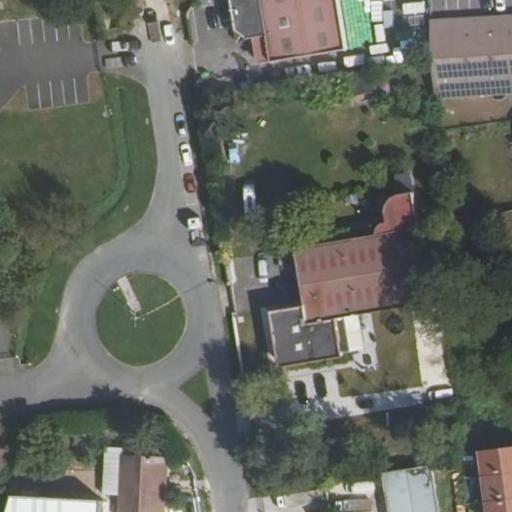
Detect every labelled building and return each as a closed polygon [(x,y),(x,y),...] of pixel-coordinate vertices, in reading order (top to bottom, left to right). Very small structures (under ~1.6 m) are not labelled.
[(228,0),(235,32),(246,41),(267,37),(272,64),(347,51),(338,0),(228,0)] [(511,92),(511,41),(510,18),(432,23),(434,61),(436,98),(511,92)] [(338,375),(359,372),(436,359),(424,285),(301,305),(310,362),(276,369),(285,423),(344,414),(344,409),(338,375)] [(364,405),(359,372),(338,375),(344,409),(364,405)] [(511,447),(483,450),(486,476),(511,473),(511,447)] [(120,511),(163,511),(166,458),(124,456),(120,511)] [(437,511),(431,468),(383,475),(387,511),(437,511)] [(511,473),(486,476),(488,502),(511,498),(511,473)] [(489,511),(511,511),(511,498),(488,502),(489,511)]
